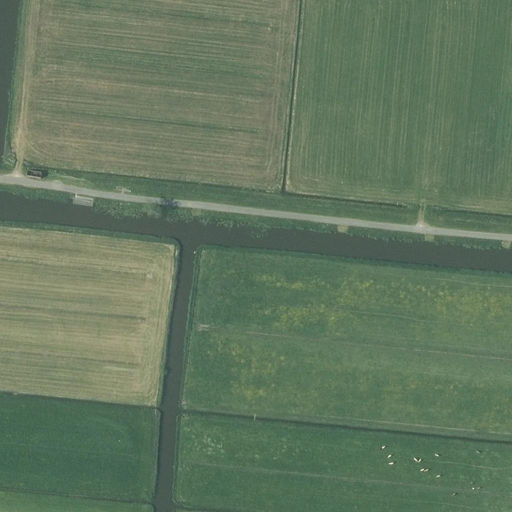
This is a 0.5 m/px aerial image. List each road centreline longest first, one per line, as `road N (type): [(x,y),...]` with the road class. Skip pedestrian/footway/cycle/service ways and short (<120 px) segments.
road 1 (unclassified): [(511,238),(0,180)]
road 2 (track): [(40,0),(15,182)]
